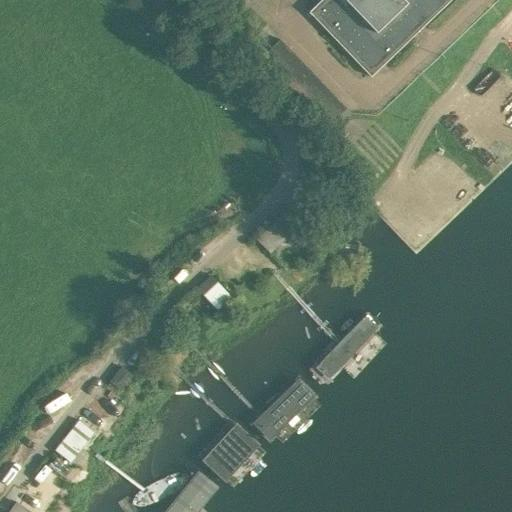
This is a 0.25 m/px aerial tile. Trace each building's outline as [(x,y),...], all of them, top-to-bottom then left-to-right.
[(314,0),(303,11),(366,77),(446,0),(314,0)] [(276,40),(257,58),(297,101),(306,92),(318,104),(328,94),(276,40)] [(269,253),(298,226),(284,212),(256,239),(269,253)] [(217,282),(202,295),(216,310),(231,296),(217,282)] [(364,320),(302,372),(317,389),(378,337),(364,320)] [(121,366),(108,383),(120,392),(133,376),(121,366)] [(253,439),(301,396),(280,374),(233,417),(253,439)] [(79,420),(55,450),(71,462),(94,432),(79,420)] [(223,420),(187,461),(214,485),(250,444),(223,420)] [(191,474),(163,511),(193,511),(210,488),(191,474)] [(28,511),(16,503),(9,511),(28,511)]
